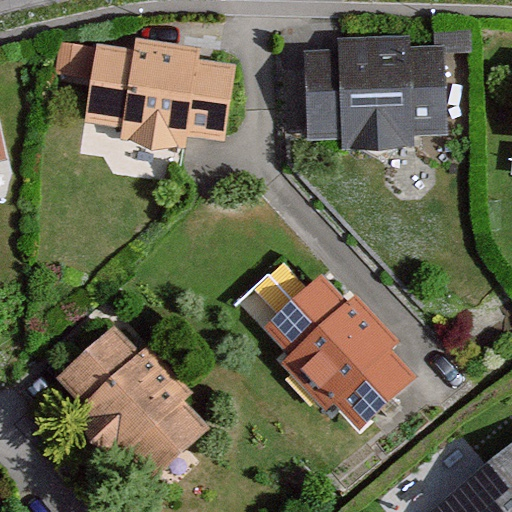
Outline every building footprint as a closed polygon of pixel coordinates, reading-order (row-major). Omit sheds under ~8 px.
[(305,64),(310,161),(456,154),(452,57),(305,64)] [(105,59),(93,144),(229,162),(241,78),(105,59)] [(0,184),(11,181),(0,138),(0,184)] [(258,342),(370,457),(433,397),(321,282),(258,342)] [(47,402),(156,511),(160,511),(221,452),(111,340),(47,402)] [(511,511),(511,460),(448,511),(511,511)]
